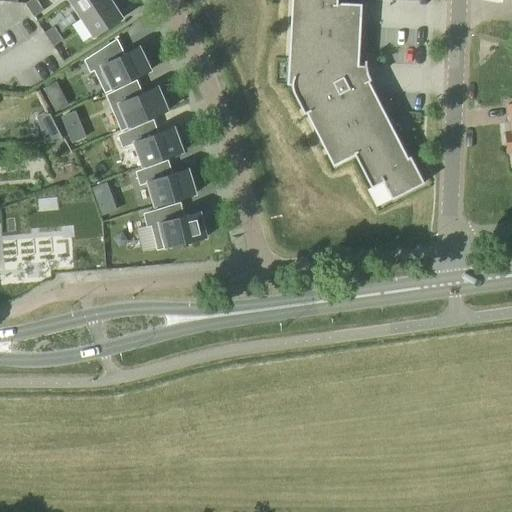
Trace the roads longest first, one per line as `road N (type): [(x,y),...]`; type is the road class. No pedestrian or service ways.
road 1 (residential): [(167,0),(211,89),(262,270)]
road 2 (primary): [(0,362),(103,351),(260,310)]
road 3 (primary): [(260,310),(111,311),(0,336)]
road 4 (residential): [(451,247),(458,0)]
road 5 (primary): [(260,310),(453,285)]
